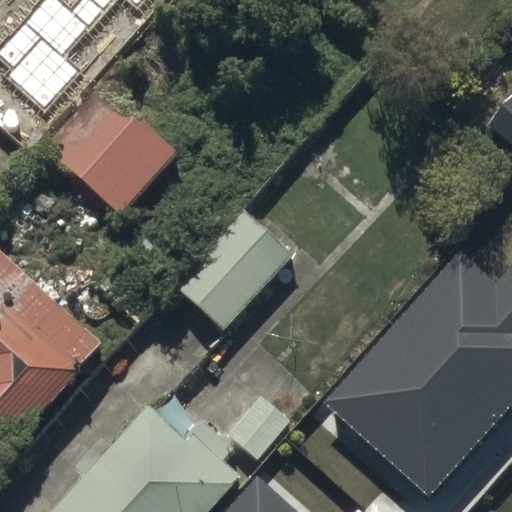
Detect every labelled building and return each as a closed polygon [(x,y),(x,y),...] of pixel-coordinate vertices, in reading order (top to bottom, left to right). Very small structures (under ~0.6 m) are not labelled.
[(0,142),(15,125),(40,147),(108,70),(79,44),(51,76),(39,64),(2,107),(0,105),(0,142)] [(511,95),(488,123),(511,143),(511,95)] [(100,98),(46,160),(120,226),(175,164),(100,98)] [(249,215),(179,290),(227,334),(296,259),(249,215)] [(183,280),(145,249),(103,301),(141,332),(183,280)] [(511,264),(495,283),(459,250),(322,401),(428,496),(511,404),(511,264)] [(99,364),(0,271),(0,479),(80,393),(76,389),(99,364)] [(87,477),(54,511),(209,511),(243,477),(223,458),(235,446),(176,390),(157,410),(151,404),(115,442),(107,434),(76,466),(87,477)] [(264,395),(230,437),(257,459),(291,417),(264,395)] [(298,511),(257,475),(223,511),(298,511)]
